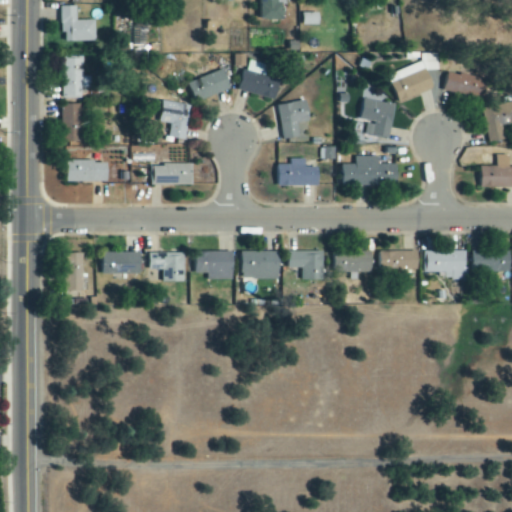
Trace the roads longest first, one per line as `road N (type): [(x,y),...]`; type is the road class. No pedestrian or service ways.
road 1 (tertiary): [(26,511),(25,0)]
road 2 (residential): [(511,452),(26,462)]
road 3 (residential): [(26,221),(511,220)]
